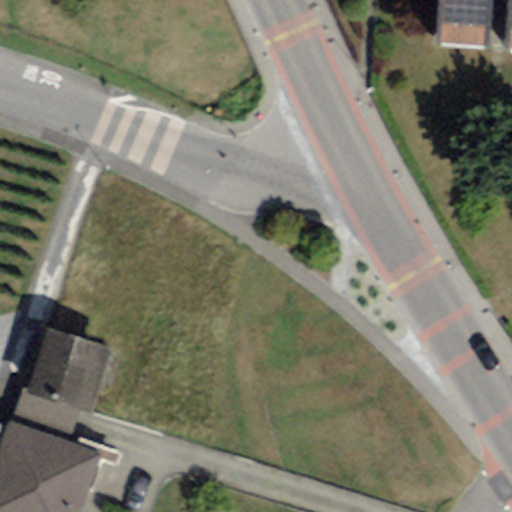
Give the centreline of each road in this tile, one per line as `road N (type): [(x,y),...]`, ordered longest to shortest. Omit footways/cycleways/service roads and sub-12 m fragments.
road 1 (unclassified): [(0,82),(221,164),(254,166),(342,145)]
road 2 (secondary): [(511,435),(342,145)]
road 3 (secondary): [(342,145),(276,0)]
